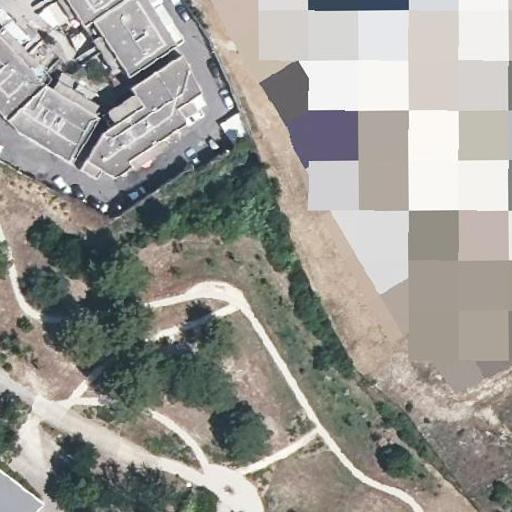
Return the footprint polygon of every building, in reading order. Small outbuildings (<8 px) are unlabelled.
[(69,0),(86,25),(94,19),(129,74),(177,43),(149,0),(69,0)] [(308,0),(245,0),(293,70),(336,40),(308,0)] [(400,0),(336,40),(293,70),(313,96),(313,120),(329,194),(396,295),(443,262),(349,109),(444,49),(511,162),(511,17),(501,0),(400,0)] [(101,112),(47,81),(0,30),(0,107),(19,127),(74,159),(101,112)] [(201,83),(183,52),(132,86),(143,104),(104,129),(88,157),(116,174),(134,163),(130,157),(188,121),(179,106),(203,91),(201,83)] [(99,311),(89,294),(75,302),(86,319),(99,311)] [(32,511),(37,506),(0,476),(0,511),(32,511)]
